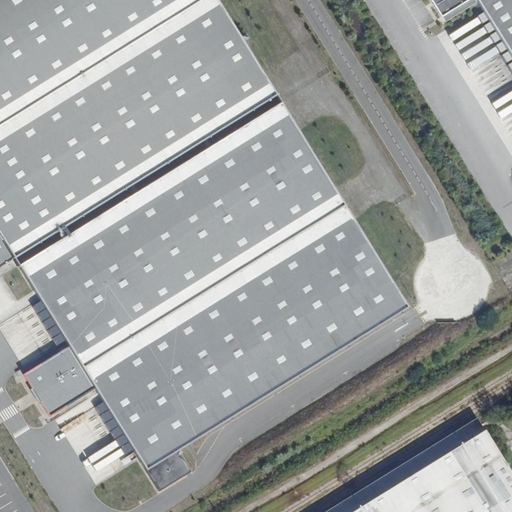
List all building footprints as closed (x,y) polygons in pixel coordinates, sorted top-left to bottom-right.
[(0,0),(0,269),(12,262),(67,351),(25,378),(50,419),(92,393),(146,479),(149,477),(159,493),(187,476),(175,458),(407,314),(274,101),(211,0),(0,0)] [(511,0),(430,0),(441,17),(467,0),(474,0),(475,1),(511,60),(511,0)] [(474,0),(467,0),(441,17),(443,21),(475,1),(474,0)] [(456,429),(323,511),(350,511),(464,441),(457,431),(456,429)] [(507,511),(464,441),(350,511),(507,511)]
